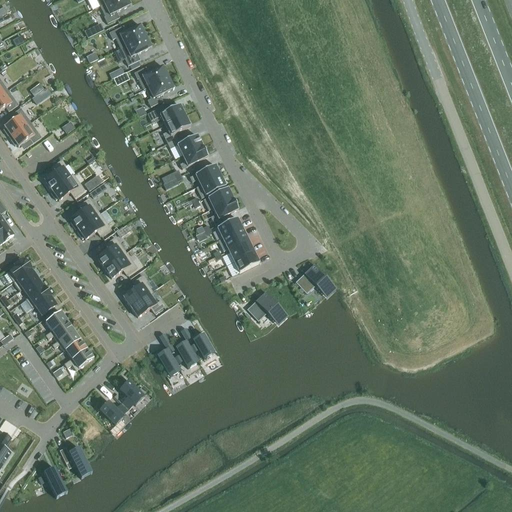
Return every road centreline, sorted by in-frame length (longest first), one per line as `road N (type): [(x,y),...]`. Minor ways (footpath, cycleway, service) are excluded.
road 1 (unclassified): [(511,470),(391,407),(353,401),(163,511)]
road 2 (unclassified): [(511,269),(407,0)]
road 3 (primary): [(437,0),(511,191)]
road 4 (residential): [(151,0),(235,172)]
road 5 (residential): [(137,344),(51,222)]
road 6 (residential): [(33,235),(118,356)]
road 7 (residential): [(282,264),(301,254),(304,240),(235,172)]
